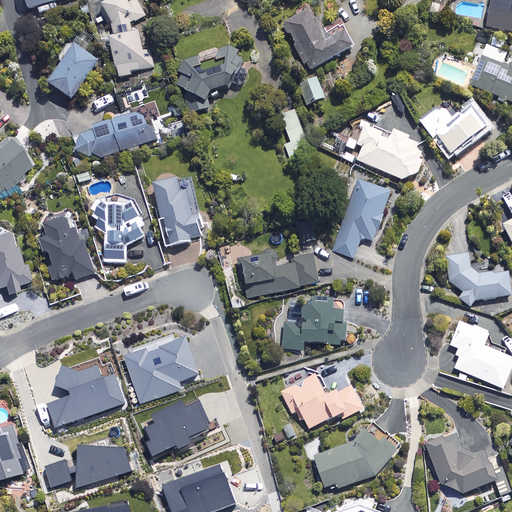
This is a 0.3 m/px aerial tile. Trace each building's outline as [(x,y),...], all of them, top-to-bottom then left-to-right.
[(26,0),(29,11),(66,0),(26,0)] [(140,0),(119,0),(105,4),(112,30),(98,34),(101,46),(110,43),(120,80),(156,69),(151,51),(145,53),(138,27),(133,29),(131,23),(145,19),(140,0)] [(511,0),(491,0),(486,28),(511,32),(511,0)] [(308,71),(353,48),(341,24),(321,34),(310,11),(284,25),(308,71)] [(244,82),(233,46),(175,64),(191,115),(212,108),(207,93),(244,82)] [(495,49),(487,46),(471,87),(511,103),(511,62),(509,69),(490,61),(495,49)] [(99,63),(76,47),(50,84),(73,101),(99,63)] [(307,107),(325,99),(317,78),(299,86),(307,107)] [(452,120),(442,106),(420,121),(432,138),(436,134),(450,155),(487,129),(471,106),(452,120)] [(74,139),(84,167),(157,140),(152,127),(148,128),(142,112),(94,129),(96,132),(74,139)] [(290,159),(310,153),(296,113),(283,117),(291,144),(286,146),(290,159)] [(58,132),(51,120),(36,128),(42,141),(58,132)] [(409,142),(411,139),(394,132),(389,143),(381,139),(382,135),(365,127),(358,145),(363,148),(357,161),(403,180),(418,174),(422,163),(418,161),(421,154),(415,152),(418,146),(409,142)] [(0,194),(32,169),(7,138),(0,143),(0,194)] [(194,218),(184,179),(154,187),(162,220),(160,221),(166,248),(201,240),(196,218),(194,218)] [(361,238),(373,243),(392,193),(359,180),(333,251),(354,259),(361,238)] [(146,227),(134,204),(109,203),(98,197),(91,211),(95,214),(91,220),(96,223),(93,228),(105,236),(105,263),(127,263),(128,247),(145,238),(142,228),(146,227)] [(70,227),(67,219),(45,226),(48,237),(40,239),(45,254),(50,253),(55,267),(49,269),(54,282),(74,276),(76,280),(95,274),(79,224),(70,227)] [(511,221),(503,226),(511,243),(511,221)] [(302,244),(316,240),(311,224),(297,228),(302,244)] [(0,238),(0,289),(5,288),(7,296),(19,293),(18,287),(30,283),(20,250),(13,252),(9,236),(0,238)] [(250,299),(319,284),(312,255),(291,260),(292,264),(277,268),(273,253),(241,260),(250,299)] [(469,253),(446,255),(449,282),(463,294),(459,299),(470,307),(476,300),(510,295),(507,271),(481,275),(471,269),(469,253)] [(334,304),(303,303),(302,324),(284,324),(283,350),(304,351),(305,343),(345,345),(346,324),(343,324),(344,312),(333,311),(334,304)] [(489,334),(460,322),(450,346),(462,351),(455,369),(503,389),(511,367),(511,358),(484,347),(489,334)] [(180,384),(201,376),(187,338),(148,353),(147,349),(124,358),(142,406),(182,390),(180,384)] [(73,374),(72,370),(63,366),(55,388),(70,391),(72,397),(48,405),(56,429),(127,404),(116,373),(102,378),(97,365),(73,374)] [(326,397),(316,375),(281,391),(292,415),(296,413),(300,420),(304,419),(309,430),(341,415),(343,420),(363,410),(351,385),(326,397)] [(146,444),(152,456),(179,443),(182,450),(193,445),(189,437),(210,427),(199,402),(188,406),(185,400),(154,414),(158,424),(147,429),(152,441),(146,444)] [(0,481),(29,472),(15,426),(0,430),(0,481)] [(380,444),(364,431),(354,442),(314,457),(325,488),(334,484),(336,491),(376,476),(398,452),(384,440),(380,444)] [(463,453),(455,433),(426,445),(440,483),(463,493),(496,481),(485,453),(471,458),(463,453)] [(44,466),(51,488),(71,480),(69,474),(76,471),(75,487),(131,470),(124,448),(77,445),(76,465),(68,468),(65,459),(44,466)] [(171,511),(211,511),(235,503),(221,464),(162,486),(171,511)] [(366,500),(362,491),(311,510),(310,511),(384,511),(379,496),(366,500)] [(129,511),(128,503),(108,507),(107,504),(65,511),(129,511)]
